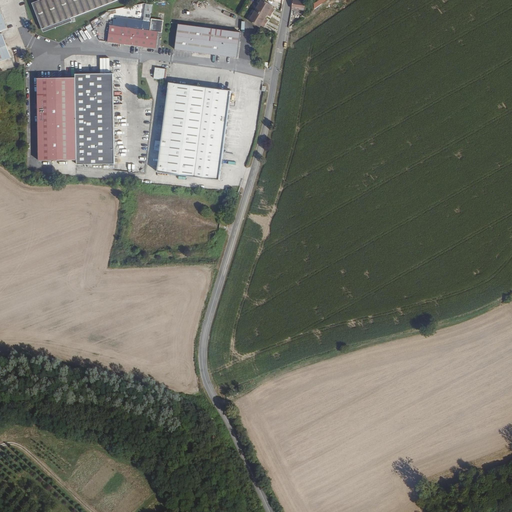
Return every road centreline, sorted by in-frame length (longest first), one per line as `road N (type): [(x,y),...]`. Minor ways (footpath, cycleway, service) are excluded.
road 1 (tertiary): [(273,511),(210,388),(204,339),(270,101),(289,0)]
road 2 (track): [(220,407),(297,368),(445,326),(511,294)]
